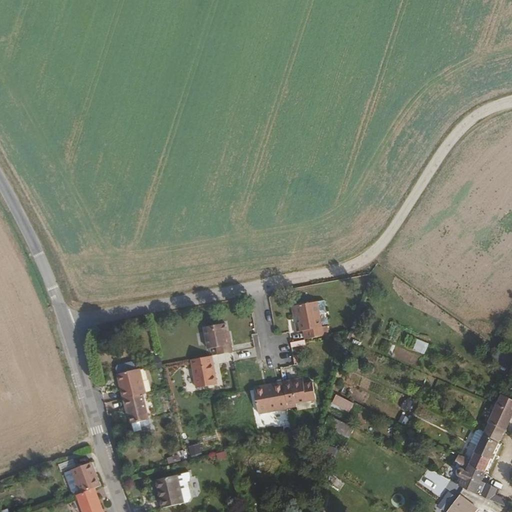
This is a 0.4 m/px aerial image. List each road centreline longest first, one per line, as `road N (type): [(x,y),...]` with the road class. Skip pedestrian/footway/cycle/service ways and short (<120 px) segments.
road 1 (track): [(256,286),(343,269),(366,256),(459,130),(511,101)]
road 2 (unclassified): [(64,318),(256,286),(270,364)]
road 3 (unclassified): [(64,318),(124,511)]
road 4 (unclassified): [(0,180),(64,318)]
